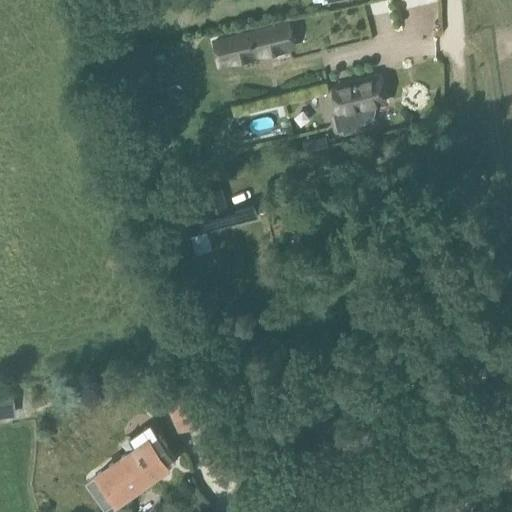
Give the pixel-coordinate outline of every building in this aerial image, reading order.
[(398,0),(400,19),(419,19),(417,0),(398,0)] [(285,24),(215,41),(220,64),(290,47),(285,24)] [(366,131),(365,126),(370,124),(373,121),(375,118),(377,113),(377,109),(377,107),(387,105),(379,78),(335,89),(340,112),(334,114),(339,132),(345,131),(346,134),(366,131)] [(212,218),(191,224),(193,235),(195,235),(208,231),(257,218),(255,207),(227,214),(221,190),(207,194),(212,218)] [(462,249),(470,247),(462,224),(453,227),(462,249)] [(214,418),(197,377),(191,380),(192,382),(164,394),(180,433),(214,418)] [(12,389),(0,390),(0,418),(15,416),(12,389)] [(123,455),(143,484),(170,466),(167,461),(175,456),(159,434),(150,423),(130,437),(136,446),(123,455)] [(97,474),(117,503),(143,484),(123,455),(97,474)]
